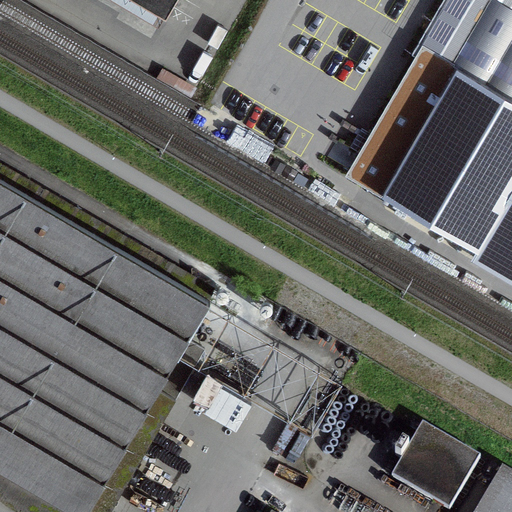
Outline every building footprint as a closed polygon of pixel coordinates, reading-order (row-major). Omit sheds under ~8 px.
[(116,0),(159,25),(174,0),(116,0)] [(476,253),(470,262),(511,286),(511,0),(446,0),(428,32),(344,177),(380,198),(476,253)] [(157,77),(191,96),(197,85),(163,66),(157,77)] [(0,494),(29,511),(108,511),(154,435),(163,440),(170,427),(161,422),(205,346),(187,336),(211,294),(0,172),(0,494)] [(237,426),(251,398),(221,382),(224,375),(207,366),(191,395),(207,403),(204,408),(237,426)] [(479,459),(421,425),(421,426),(412,421),(410,424),(408,428),(417,433),(408,448),(401,444),(393,457),(400,461),(391,478),(448,511),(479,459)] [(511,511),(511,475),(501,469),(475,511),(511,511)]
